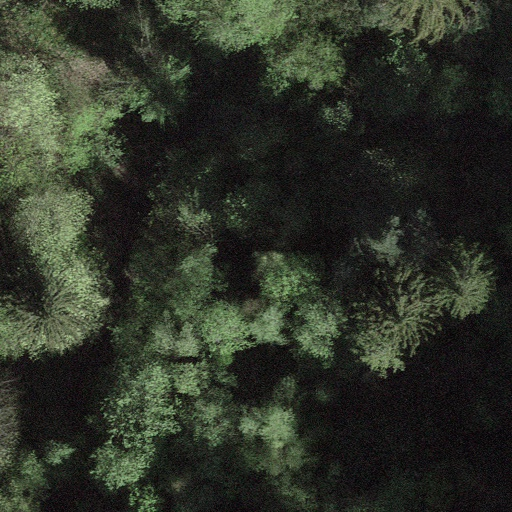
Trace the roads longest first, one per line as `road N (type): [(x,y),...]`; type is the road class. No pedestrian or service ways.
road 1 (track): [(511,130),(269,106),(180,149),(102,311),(66,442),(93,499),(111,511)]
road 2 (track): [(323,511),(348,497),(381,371)]
